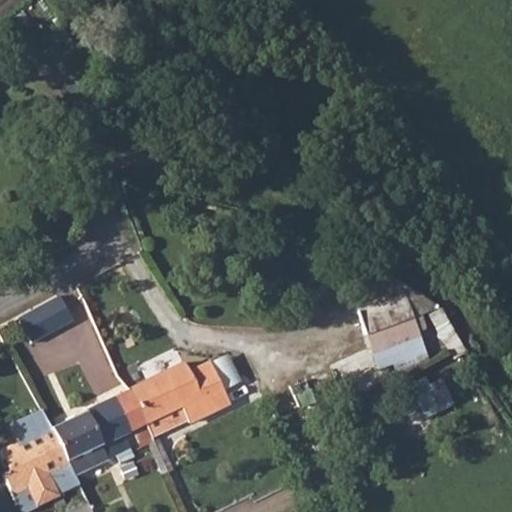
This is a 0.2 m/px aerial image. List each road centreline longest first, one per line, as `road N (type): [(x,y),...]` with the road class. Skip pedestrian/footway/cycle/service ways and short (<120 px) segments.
road 1 (residential): [(0,298),(95,248),(105,211),(94,162)]
road 2 (unknown): [(95,248),(121,246),(182,319),(241,338)]
